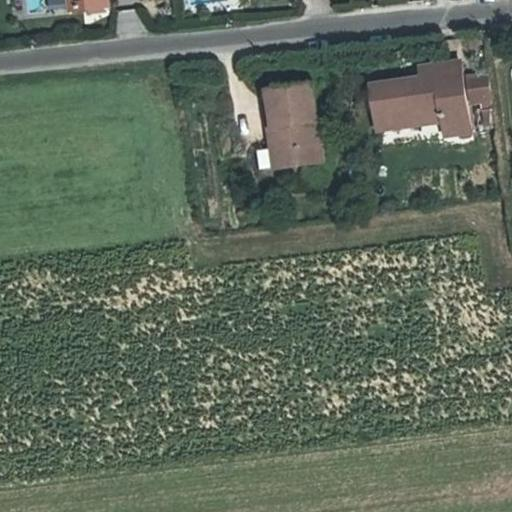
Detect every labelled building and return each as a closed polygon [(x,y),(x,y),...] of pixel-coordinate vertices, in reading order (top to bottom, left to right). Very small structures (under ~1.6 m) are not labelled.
[(71,12),(68,0),(61,0),(64,13),(71,12)] [(68,0),(71,12),(109,7),(108,0),(68,0)] [(116,13),(121,38),(145,34),(140,9),(116,13)] [(444,119),(445,130),(447,141),(472,138),(462,71),(423,76),(424,87),(426,97),(413,99),(411,89),(374,95),(380,139),(417,133),(415,123),(444,119)] [(424,87),(411,89),(413,99),(426,97),(424,87)] [(491,108),(487,87),(472,89),(476,110),(491,108)] [(281,140),(287,176),(328,170),(317,96),(270,103),(275,141),(281,140)] [(417,133),(445,130),(444,119),(415,123),(417,133)] [(281,177),(287,176),(281,140),(275,141),(281,177)] [(263,174),(275,173),(274,152),(261,153),(263,174)]
